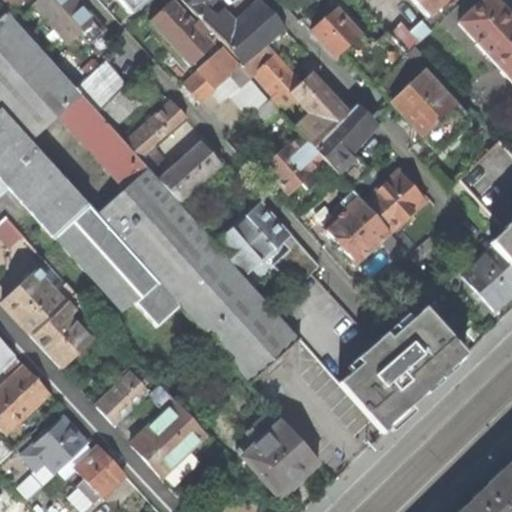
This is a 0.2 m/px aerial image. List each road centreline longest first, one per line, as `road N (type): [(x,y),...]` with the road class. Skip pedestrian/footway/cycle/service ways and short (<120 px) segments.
road 1 (tertiary): [(511,348),(339,511)]
road 2 (tertiary): [(415,511),(511,420)]
